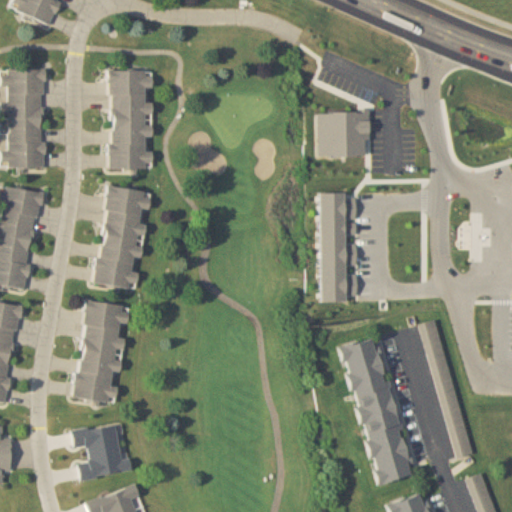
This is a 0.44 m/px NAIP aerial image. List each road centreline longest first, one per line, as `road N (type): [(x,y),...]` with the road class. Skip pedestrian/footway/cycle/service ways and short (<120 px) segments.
road 1 (residential): [(102,0),(74,97),(71,198),(43,395),(52,511)]
road 2 (secondary): [(511,57),(370,0)]
